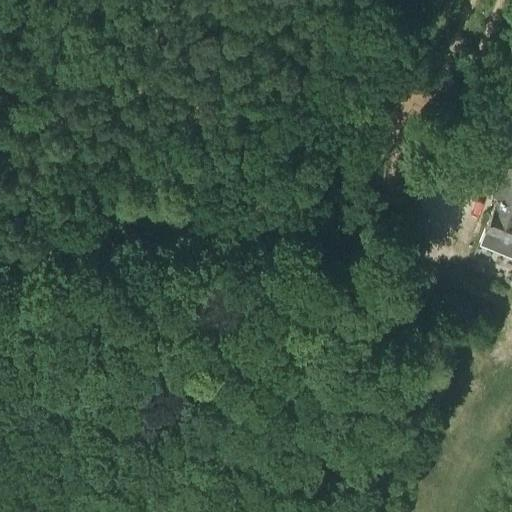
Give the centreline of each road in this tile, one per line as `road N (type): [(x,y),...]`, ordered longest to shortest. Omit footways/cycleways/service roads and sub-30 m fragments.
road 1 (unknown): [(421,198),(0,156)]
road 2 (track): [(0,301),(56,286),(395,262)]
road 3 (unclassified): [(293,511),(395,262)]
road 4 (unknown): [(421,198),(457,85),(449,62),(475,0)]
